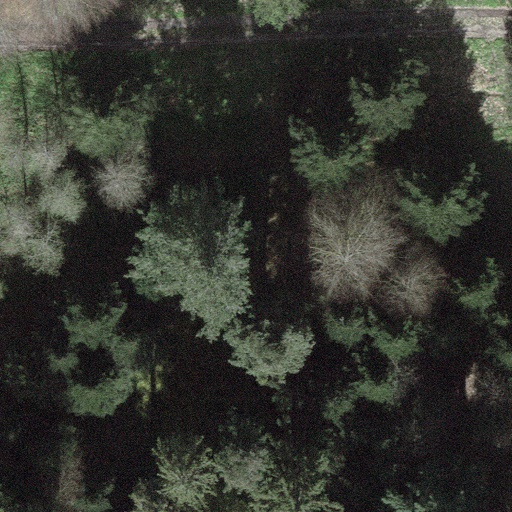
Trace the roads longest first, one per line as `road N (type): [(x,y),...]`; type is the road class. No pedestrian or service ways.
road 1 (track): [(511,134),(326,155),(238,176),(151,205),(0,301)]
road 2 (track): [(0,43),(511,19)]
